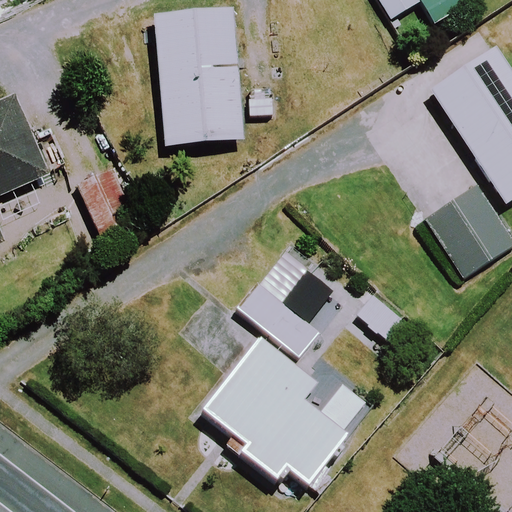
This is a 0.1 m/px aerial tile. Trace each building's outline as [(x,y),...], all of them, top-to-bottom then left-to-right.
[(469,8),(464,0),(412,0),(432,31),(469,8)] [(239,147),(227,17),(147,24),(159,154),(239,147)] [(511,206),(511,84),(491,54),(426,101),(505,211),(511,206)] [(0,204),(42,187),(9,108),(0,111),(0,204)] [(137,216),(107,171),(68,196),(98,241),(137,216)] [(511,250),(473,194),(422,228),(460,284),(511,250)] [(316,339),(256,291),(236,316),(296,365),(316,339)] [(313,389),(259,344),(197,418),(240,453),(235,459),(273,490),(285,475),(306,492),(345,445),(299,406),(313,389)]
